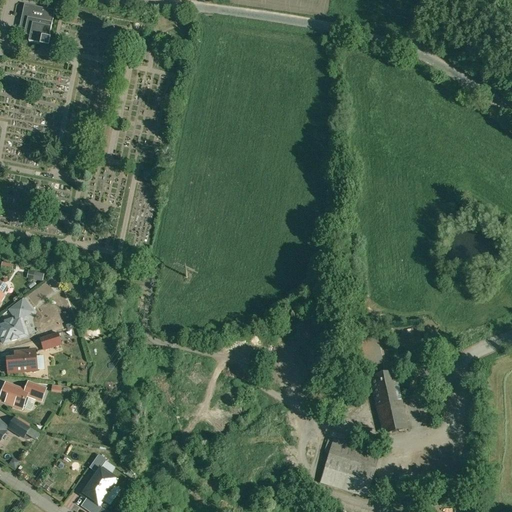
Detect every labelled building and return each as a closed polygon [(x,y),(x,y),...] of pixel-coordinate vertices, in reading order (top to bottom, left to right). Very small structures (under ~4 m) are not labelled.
[(55,11),(24,4),(19,28),(25,29),(24,35),(30,36),(29,42),(40,44),(40,46),(49,48),(50,39),(49,39),(55,11)] [(44,274),(36,273),(35,280),(42,281),(44,274)] [(22,300),(9,310),(15,317),(15,320),(0,324),(0,334),(3,344),(4,344),(27,336),(22,319),(32,312),(22,300)] [(57,333),(40,339),(44,350),(61,345),(57,333)] [(377,338),(361,341),(367,368),(383,364),(377,338)] [(35,351),(19,353),(19,359),(7,360),(8,373),(37,371),(35,351)] [(395,372),(371,377),(383,435),(408,430),(395,372)] [(45,390),(29,383),(25,392),(28,393),(27,396),(41,401),(45,390)] [(25,392),(6,385),(0,402),(22,410),(27,396),(28,393),(25,392)] [(30,428),(15,418),(8,429),(23,439),(30,428)] [(380,456),(333,441),(325,468),(371,483),(380,456)] [(98,456),(89,469),(96,473),(100,467),(101,469),(106,462),(98,456)] [(96,473),(81,495),(87,499),(98,507),(99,506),(101,503),(104,502),(115,487),(114,484),(117,480),(101,469),(100,467),(96,473)] [(98,507),(87,499),(81,507),(88,511),(99,511),(102,508),(99,506),(98,507)]
